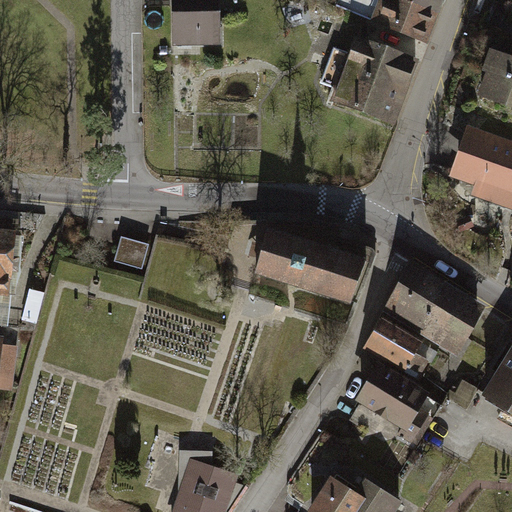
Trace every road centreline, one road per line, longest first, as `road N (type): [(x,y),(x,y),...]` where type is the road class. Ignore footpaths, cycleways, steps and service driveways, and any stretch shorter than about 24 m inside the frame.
road 1 (track): [(399,232),(385,288),(251,511)]
road 2 (tertiary): [(132,195),(335,199),(367,208),(399,232)]
road 3 (residential): [(399,232),(402,171),(460,0)]
road 4 (residential): [(132,195),(130,0)]
road 5 (tertiary): [(399,232),(511,303)]
road 6 (tertiary): [(0,184),(132,195)]
